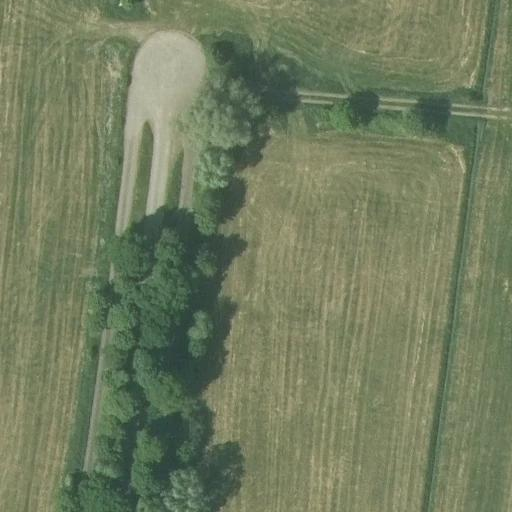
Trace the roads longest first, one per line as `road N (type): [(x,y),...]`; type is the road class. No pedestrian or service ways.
road 1 (unclassified): [(86,511),(146,63),(162,44),(175,44)]
road 2 (unclassified): [(175,44),(194,51),(199,84),(166,511)]
road 3 (unclassified): [(175,44),(122,511)]
road 4 (track): [(199,84),(511,107)]
